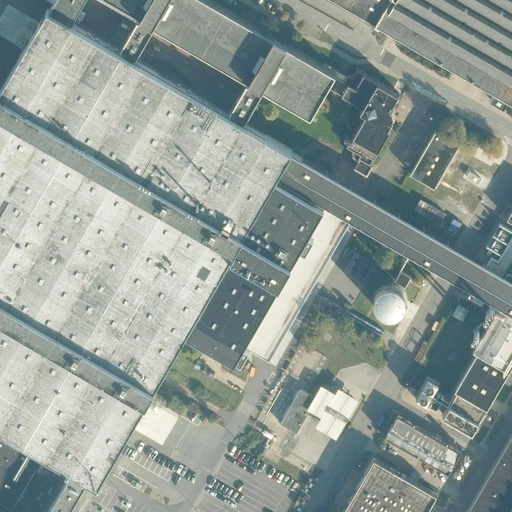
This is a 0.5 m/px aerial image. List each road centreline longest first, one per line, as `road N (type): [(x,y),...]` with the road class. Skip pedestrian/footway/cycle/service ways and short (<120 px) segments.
road 1 (unclassified): [(434,82),(185,511)]
road 2 (unclassified): [(511,171),(314,511)]
road 3 (unclassified): [(434,82),(291,0)]
